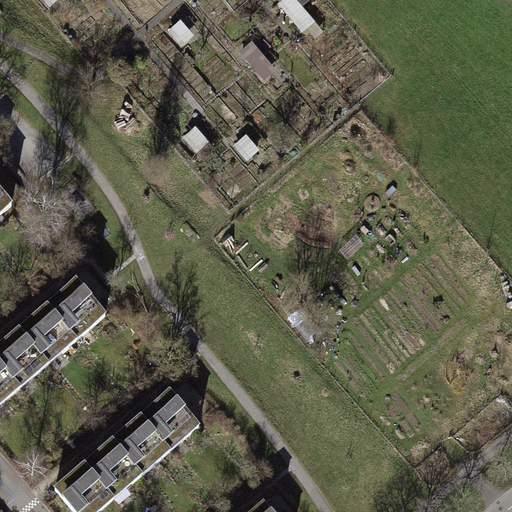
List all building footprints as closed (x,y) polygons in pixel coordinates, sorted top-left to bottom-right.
[(299,0),(287,0),(281,5),(304,32),(317,22),(299,0)] [(46,307),(75,340),(103,317),(75,283),(46,307)] [(75,340),(46,307),(17,331),(45,365),(75,340)] [(0,344),(0,367),(17,388),(45,365),(17,331),(0,344)] [(0,402),(17,388),(0,367),(0,402)] [(141,418),(170,453),(199,429),(170,394),(141,418)] [(170,453),(141,418),(112,442),(141,477),(170,453)] [(84,464),(113,500),(141,477),(112,442),(84,464)] [(98,511),(113,500),(84,464),(55,488),(74,511),(98,511)]
